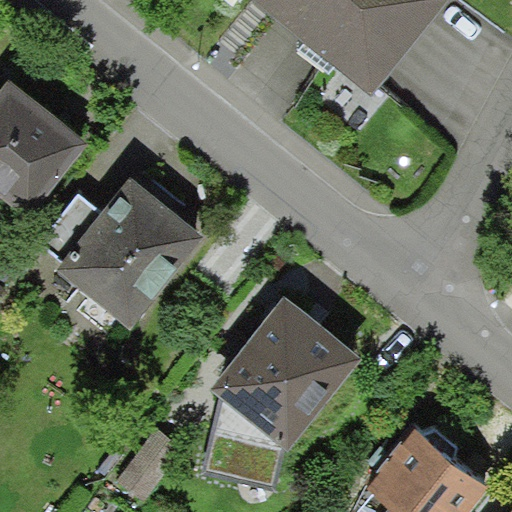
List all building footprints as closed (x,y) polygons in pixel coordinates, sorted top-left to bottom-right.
[(449,0),(254,0),(371,95),(449,0)] [(81,136),(0,80),(0,188),(30,209),(81,136)] [(210,231),(139,174),(59,273),(131,330),(210,231)] [(360,355),(283,298),(214,391),(291,447),(360,355)] [(448,463),(416,437),(376,486),(407,511),(461,511),(480,490),(448,463)]
